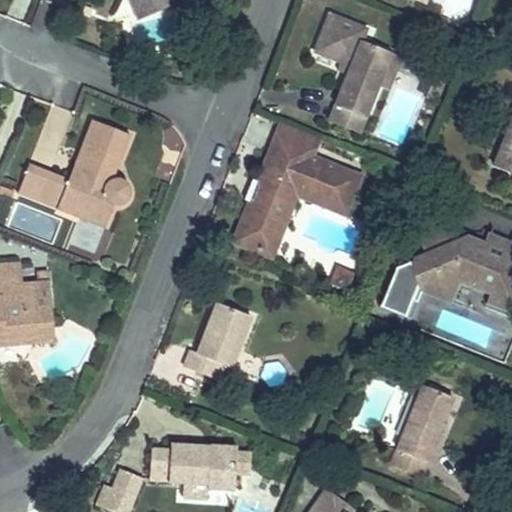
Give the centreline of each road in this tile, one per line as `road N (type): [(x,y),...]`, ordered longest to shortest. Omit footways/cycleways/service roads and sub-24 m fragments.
road 1 (residential): [(0,498),(68,457),(110,405),(229,114)]
road 2 (residential): [(42,40),(229,114)]
road 3 (residential): [(0,171),(42,40)]
road 4 (residential): [(229,114),(274,0)]
